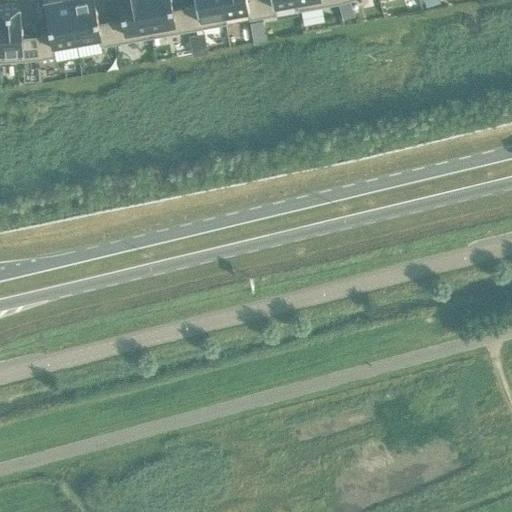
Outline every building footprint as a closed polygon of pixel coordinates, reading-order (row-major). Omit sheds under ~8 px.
[(43,0),(49,32),(36,34),(39,58),(55,55),(53,48),(76,44),(68,0),(43,0)] [(94,0),(68,0),(76,44),(100,40),(100,44),(114,42),(110,19),(98,21),(94,0)] [(118,0),(121,17),(110,19),(114,42),(150,35),(143,0),(118,0)] [(170,0),(143,0),(150,35),(188,29),(184,6),(172,8),(170,0)] [(194,0),(196,4),(184,6),(188,29),(226,22),(221,0),(194,0)] [(221,0),(226,22),(227,22),(225,12),(247,8),(249,18),(262,15),(259,0),(221,0)] [(259,0),(262,15),(275,13),(274,4),(292,0),(295,0),(297,9),(298,9),(296,0),(259,0)] [(296,0),(298,9),(338,2),(337,0),(296,0)] [(19,3),(0,4),(0,60),(39,58),(36,34),(22,35),(19,3)]
